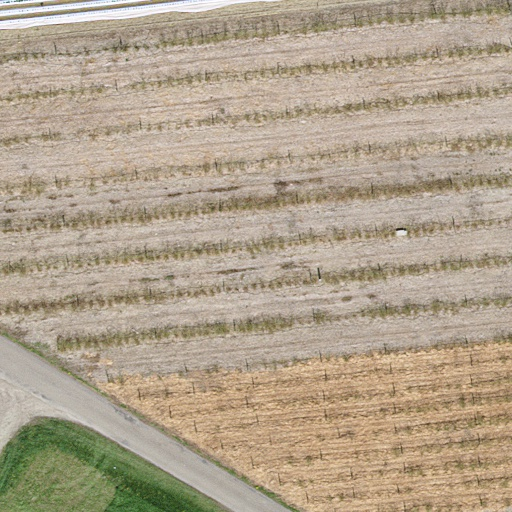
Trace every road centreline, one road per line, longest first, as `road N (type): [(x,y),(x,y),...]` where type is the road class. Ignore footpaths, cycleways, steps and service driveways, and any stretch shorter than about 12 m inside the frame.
road 1 (unclassified): [(0,331),(284,511)]
road 2 (track): [(82,380),(0,502)]
